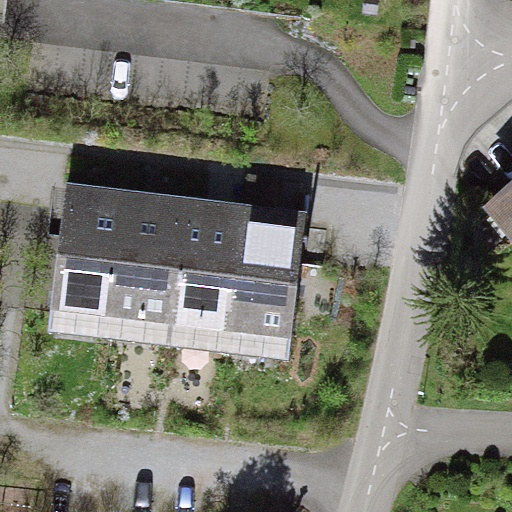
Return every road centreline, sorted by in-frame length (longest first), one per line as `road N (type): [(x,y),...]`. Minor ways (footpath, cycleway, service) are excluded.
road 1 (residential): [(385,435),(449,81),(511,61)]
road 2 (residential): [(385,435),(511,442)]
